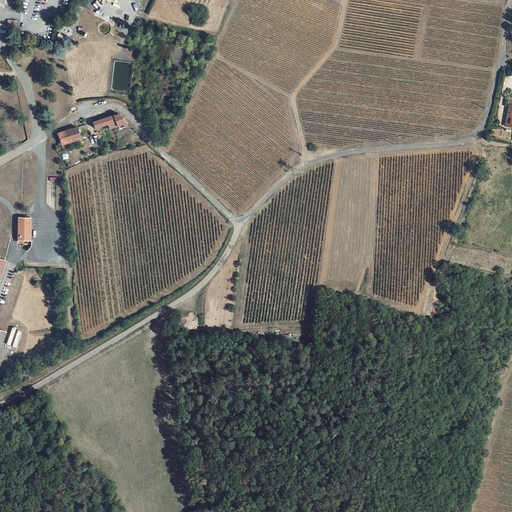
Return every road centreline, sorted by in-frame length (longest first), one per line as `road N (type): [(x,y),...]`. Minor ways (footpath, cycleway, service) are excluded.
road 1 (unclassified): [(510,0),(488,110),(470,138),(357,150),(304,165),(241,225)]
road 2 (unclassified): [(241,225),(192,292),(0,404)]
road 3 (residential): [(241,225),(119,111),(107,106),(58,127)]
road 4 (track): [(347,0),(335,46),(295,91),(304,165)]
